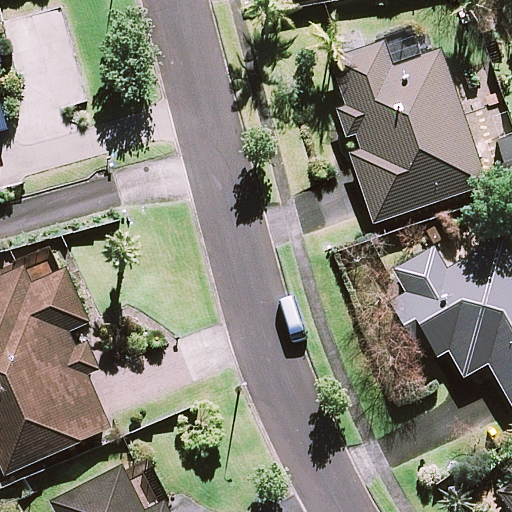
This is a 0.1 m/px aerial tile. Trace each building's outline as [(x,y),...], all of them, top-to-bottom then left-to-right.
[(483,185),(435,38),(336,70),(360,142),(349,146),(373,221),(483,185)] [(495,372),(511,408),(511,257),(504,240),(390,292),(421,358),(431,354),(435,362),(447,356),(461,388),(495,372)] [(93,318),(64,251),(0,278),(0,462),(5,473),(116,425),(73,327),(93,318)] [(172,511),(144,457),(50,506),(53,511),(172,511)] [(511,474),(495,487),(511,509),(511,474)]
